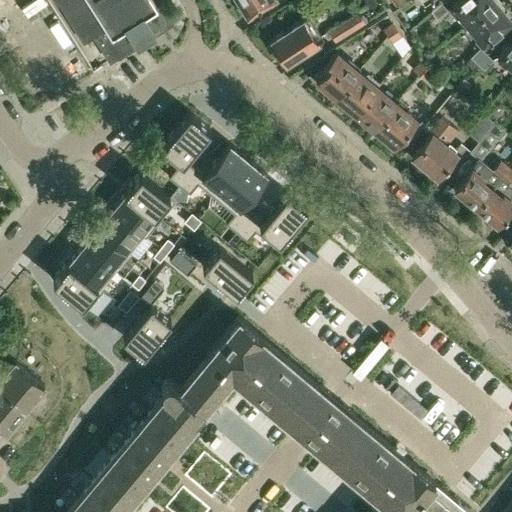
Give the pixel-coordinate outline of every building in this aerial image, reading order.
[(57,0),(83,41),(93,34),(109,60),(110,59),(118,55),(119,55),(137,44),(140,42),(149,37),(154,33),(171,22),(159,3),(156,5),(152,0),(57,0)] [(236,0),(238,2),(236,4),(242,13),(244,11),(246,15),(269,0),(236,0)] [(455,0),(451,4),(467,22),(493,0),(455,0)] [(493,0),(467,22),(483,41),(510,18),(503,11),(504,6),(498,0),(493,0)] [(441,2),(430,11),(436,18),(447,9),(441,2)] [(357,11),(328,30),(334,40),(335,41),(364,22),(357,11)] [(272,40),(269,42),(276,53),(279,50),(285,60),(323,37),(321,34),(309,15),(272,39),(272,40)] [(55,18),(40,27),(47,39),(62,30),(55,18)] [(392,21),(382,28),(387,35),(395,25),(392,21)] [(395,25),(387,35),(392,42),(402,55),(410,46),(401,35),(395,25)] [(511,38),(499,54),(511,65),(511,38)] [(470,56),(465,62),(471,68),(477,63),(486,53),(479,46),(470,56)] [(324,71),(317,80),(325,87),(325,91),(330,95),(333,94),(335,96),(357,70),(336,52),(322,68),(324,71)] [(486,53),(477,63),(483,69),(492,59),(486,53)] [(419,59),(412,68),(418,73),(426,65),(421,61),(419,59)] [(426,65),(418,73),(426,80),(433,70),(426,65)] [(357,70),(335,96),(344,103),(344,106),(349,110),(352,110),(354,111),(376,85),(357,70)] [(376,85),(354,111),(363,119),(363,122),(368,126),(371,126),(373,127),(395,101),(390,97),(376,85)] [(485,97),(490,102),(496,96),(490,91),(485,97)] [(395,101),(373,127),(396,146),(406,134),(403,131),(415,118),(404,109),(407,105),(398,97),(395,101)] [(189,110),(157,150),(176,165),(168,175),(179,184),(193,166),(184,158),(210,127),(189,110)] [(484,112),(467,131),(477,140),(478,141),(488,129),(494,121),(484,112)] [(432,131),(412,154),(436,175),(456,152),(447,144),(458,129),(440,115),(429,129),(432,131)] [(477,140),(470,149),(480,158),(497,137),(498,138),(505,131),(494,121),(488,129),(478,141),(477,140)] [(193,166),(179,184),(189,192),(197,182),(215,197),(248,158),(228,142),(203,173),(193,166)] [(472,164),(453,186),(455,188),(456,190),(461,195),(464,195),(475,204),(508,166),(500,159),(492,168),(478,157),(472,164)] [(248,158),(215,197),(234,212),(226,222),(236,231),(251,213),(242,205),(267,174),(248,158)] [(511,168),(508,166),(475,204),(486,214),(487,216),(492,220),(495,221),(497,223),(511,204),(511,186),(508,183),(511,177),(511,168)] [(132,180),(124,190),(125,190),(126,190),(160,217),(175,199),(140,170),(132,180)] [(251,213),(236,231),(247,239),(255,230),(274,245),(306,206),(286,189),(260,220),(251,213)] [(125,190),(111,207),(143,234),(145,236),(160,217),(126,190),(125,190)] [(111,207),(97,225),(129,251),(143,234),(111,207)] [(191,212),(184,221),(193,229),(200,220),(191,212)] [(97,225),(82,243),(115,269),(129,251),(97,225)] [(167,238),(160,247),(166,252),(174,243),(167,238)] [(69,259),(68,260),(100,287),(101,286),(115,269),(82,243),(69,259)] [(218,244),(202,264),(235,292),(252,272),(218,244)] [(160,247),(153,256),(159,261),(166,252),(160,247)] [(177,249),(169,259),(187,274),(195,264),(177,249)] [(60,268),(52,278),(87,306),(102,288),(103,287),(101,286),(100,287),(68,260),(69,259),(68,259),(67,259),(60,268)] [(138,273),(131,282),(137,288),(145,279),(138,273)] [(139,296),(138,296),(148,304),(150,302),(163,286),(153,278),(148,284),(139,296)] [(130,288),(125,295),(133,302),(138,296),(139,296),(130,288)] [(125,295),(117,304),(125,312),(133,302),(125,295)] [(148,304),(122,335),(142,352),(167,322),(170,318),(150,302),(148,304)] [(462,511),(465,509),(456,501),(453,498),(445,492),(401,455),(394,449),(353,415),(354,414),(348,409),(346,411),(348,413),(321,445),(319,444),(318,446),(324,450),(381,497),(368,511),(114,511),(118,507),(122,510),(137,492),(133,489),(190,420),(194,424),(209,405),(205,402),(231,372),(288,420),(294,425),(295,423),(294,422),(321,390),(322,391),(324,389),(318,384),(317,385),(267,343),(238,318),(180,386),(171,379),(168,378),(165,378),(163,380),(161,381),(160,383),(160,384),(160,386),(160,388),(162,391),(164,393),(65,511),(462,511)] [(8,427),(38,391),(44,384),(18,363),(15,360),(3,374),(0,371),(0,425),(5,430),(8,427)] [(295,423),(294,425),(292,428),(296,430),(295,432),(298,434),(299,432),(302,436),(310,442),(311,440),(313,441),(313,443),(316,446),(317,444),(318,446),(319,444),(321,445),(348,413),(346,411),(348,409),(350,407),(345,403),(344,404),(335,397),(329,391),(329,390),(326,387),(324,389),(322,391),(321,390),(294,422),(295,423)]
